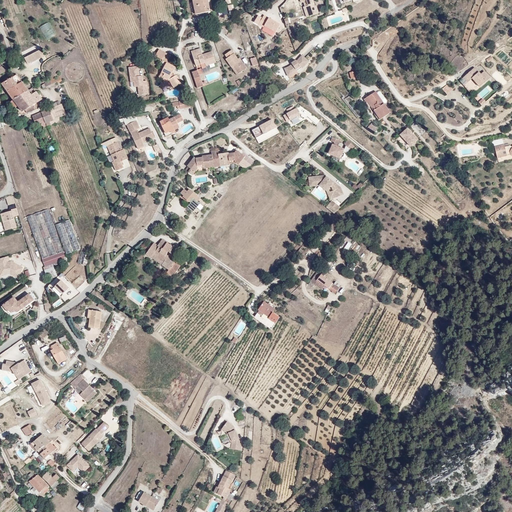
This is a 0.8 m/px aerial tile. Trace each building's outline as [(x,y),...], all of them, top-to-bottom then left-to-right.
[(303,15),(305,19),(319,14),(316,4),(311,6),(308,1),(310,0),(295,0),(297,5),(299,4),(301,8),(303,7),(305,14),(303,15)] [(276,34),(281,24),(263,15),(258,25),(276,34)] [(152,48),(155,41),(148,38),(145,44),(152,48)] [(160,44),(155,41),(152,48),(157,51),(160,44)] [(41,48),(24,54),(26,59),(29,58),(30,60),(41,55),(40,54),(43,52),(41,48)] [(205,63),(215,60),(212,51),(202,55),(200,48),(191,51),(196,65),(205,62),(205,63)] [(232,50),(225,55),(227,58),(226,60),(237,75),(247,69),(240,58),(238,59),(232,50)] [(167,56),(157,51),(152,61),(155,63),(152,67),(158,70),(159,70),(161,73),(164,78),(172,74),(168,66),(165,67),(162,61),(165,60),(167,56)] [(129,55),(120,57),(121,67),(124,66),(125,71),(125,76),(129,75),(130,84),(139,83),(138,74),(134,74),(134,70),(133,65),(130,65),(129,55)] [(255,57),(250,59),(252,66),(258,64),(255,57)] [(304,69),(310,64),(303,57),(298,62),(297,60),(292,65),(293,67),(290,67),(285,70),(290,78),(297,74),(304,69)] [(346,66),(347,68),(353,66),(350,59),(343,61),(344,66),(346,66)] [(475,68),(463,78),(468,83),(472,79),(480,88),(490,78),(484,72),(480,75),(475,68)] [(7,84),(20,77),(16,70),(1,77),(5,85),(7,84)] [(11,93),(24,86),(20,77),(7,84),(5,85),(7,90),(9,94),(11,93)] [(53,77),(49,77),(48,77),(38,83),(41,87),(51,82),(53,84),(55,81),(53,77)] [(448,84),(442,90),(447,95),(453,90),(448,84)] [(28,93),(24,86),(11,93),(9,94),(13,101),(17,108),(20,107),(27,103),(34,99),(30,92),(28,93)] [(376,99),(368,87),(361,92),(357,95),(359,98),(361,97),(367,106),(370,104),(376,113),(383,108),(376,99)] [(183,97),(181,90),(173,92),(174,98),(174,99),(183,97)] [(54,117),(64,115),(62,101),(54,103),(55,111),(53,111),(54,117)] [(49,113),(43,103),(41,103),(24,112),(30,126),(35,123),(40,120),(39,117),(49,113)] [(376,113),(370,104),(368,105),(367,106),(366,107),(372,115),(374,114),(376,113)] [(166,117),(172,115),(178,112),(176,106),(164,111),(163,109),(155,113),(161,125),(159,126),(160,129),(167,126),(166,124),(169,123),(169,121),(166,117)] [(283,115),(285,121),(300,117),(296,106),(286,109),(288,113),(283,115)] [(132,113),(123,118),(134,142),(141,139),(139,135),(150,129),(146,121),(135,126),(133,123),(136,121),(132,113)] [(273,120),(252,129),(258,143),(279,134),(273,120)] [(375,133),(379,129),(372,123),(368,127),(375,133)] [(403,125),(396,131),(405,143),(413,137),(403,125)] [(405,143),(396,131),(391,134),(401,146),(405,143)] [(347,142),(340,136),(337,140),(344,146),(347,142)] [(115,138),(110,140),(118,158),(126,155),(121,143),(118,144),(115,138)] [(118,158),(110,140),(106,142),(113,158),(111,158),(115,167),(121,165),(118,158)] [(330,142),(326,141),(325,141),(321,150),(333,155),(337,145),(330,142)] [(504,144),(494,147),(497,158),(510,154),(511,155),(511,147),(509,145),(504,147),(504,144)] [(229,152),(218,152),(219,159),(222,160),(222,163),(228,163),(232,163),(234,167),(245,159),(237,151),(235,154),(229,154),(229,152)] [(212,160),(211,152),(202,153),(202,155),(193,155),(192,153),(184,160),(190,168),(195,165),(201,165),(201,163),(208,163),(208,160),(212,160)] [(190,168),(184,160),(181,163),(187,170),(190,168)] [(330,180),(331,180),(319,170),(304,172),(305,177),(313,176),(322,182),(323,182),(324,180),(325,181),(327,186),(323,187),(325,192),(333,189),(330,180)] [(323,191),(324,198),(325,196),(326,198),(326,193),(336,190),(334,183),(331,180),(330,180),(333,189),(325,192),(323,187),(322,182),(313,176),(305,177),(304,172),(303,172),(303,181),(314,179),(316,182),(319,184),(321,186),(323,191)] [(192,187),(182,178),(180,181),(176,178),(171,184),(180,192),(182,190),(184,192),(180,197),(186,202),(193,194),(189,191),(192,187)] [(200,194),(192,187),(189,191),(193,194),(186,202),(190,205),(200,194)] [(320,203),(326,209),(333,203),(326,198),(325,196),(324,198),(320,203)] [(13,210),(11,203),(6,204),(0,206),(0,222),(1,225),(12,222),(9,212),(13,210)] [(43,204),(22,211),(40,262),(60,254),(43,204)] [(60,250),(74,245),(65,217),(50,222),(60,250)] [(152,243),(149,242),(145,248),(151,252),(155,247),(158,250),(156,252),(164,257),(161,260),(166,263),(172,255),(166,251),(167,249),(165,247),(166,246),(171,250),(174,249),(178,245),(173,240),(171,242),(161,234),(156,240),(158,242),(157,244),(155,243),(152,243)] [(155,247),(151,252),(161,260),(164,257),(156,252),(158,250),(155,247)] [(178,260),(172,255),(166,263),(164,266),(170,271),(178,260)] [(0,257),(0,269),(2,268),(10,273),(15,263),(3,256),(0,257)] [(318,264),(309,277),(313,279),(317,274),(334,283),(336,281),(339,282),(341,280),(318,264)] [(54,267),(44,269),(45,273),(51,272),(52,276),(55,276),(54,267)] [(62,281),(66,278),(62,273),(58,276),(62,281)] [(60,297),(69,288),(57,276),(48,286),(60,297)] [(270,306),(274,298),(262,291),(258,298),(259,299),(266,304),(270,306)] [(6,294),(0,298),(0,306),(1,307),(2,306),(4,308),(5,308),(6,309),(8,307),(9,309),(25,297),(21,292),(11,299),(6,294)] [(97,306),(87,304),(85,313),(85,322),(94,323),(97,306)] [(60,343),(65,340),(63,335),(57,338),(60,343)] [(57,343),(51,347),(52,350),(51,351),(58,364),(66,360),(57,343)] [(21,361),(17,365),(13,367),(11,364),(4,363),(4,366),(0,366),(0,368),(9,370),(14,377),(16,376),(19,380),(29,373),(21,361)] [(9,370),(0,368),(0,369),(0,371),(11,373),(14,377),(9,370)] [(78,376),(74,372),(66,379),(69,382),(67,385),(68,386),(71,384),(77,377),(78,376)] [(89,388),(77,377),(71,384),(76,390),(73,393),(79,399),(89,388)] [(50,401),(38,380),(30,385),(42,405),(50,401)] [(92,391),(89,388),(79,399),(82,401),(92,391)] [(37,415),(34,409),(28,412),(31,418),(37,415)] [(344,409),(339,418),(343,420),(348,411),(344,409)] [(229,424),(232,423),(231,421),(224,417),(220,424),(225,428),(229,436),(231,436),(231,439),(229,439),(228,445),(236,446),(237,439),(236,438),(236,436),(235,434),(236,433),(233,425),(230,426),(229,424)] [(91,440),(98,433),(106,425),(101,421),(93,428),(93,427),(78,443),(85,450),(93,441),(91,440)] [(100,434),(98,433),(91,440),(93,441),(100,434)] [(31,441),(30,442),(37,451),(41,448),(40,446),(45,442),(39,434),(31,441)] [(41,448),(37,451),(42,457),(51,450),(45,442),(40,446),(41,448)] [(85,466),(73,454),(62,464),(68,471),(72,467),(73,466),(75,469),(78,472),(85,466)] [(51,463),(47,456),(43,459),(49,465),(51,463)] [(49,475),(44,469),(39,474),(44,480),(47,484),(54,479),(56,478),(52,473),(49,475)] [(224,487),(226,483),(230,475),(221,471),(217,479),(219,480),(215,489),(221,492),(224,493),(227,488),(224,487)] [(42,482),(38,475),(36,472),(28,477),(26,478),(27,480),(29,484),(27,485),(30,490),(31,492),(35,488),(36,489),(37,489),(39,491),(44,487),(43,486),(44,485),(42,482)] [(57,482),(54,479),(47,484),(50,487),(57,482)] [(195,504),(204,509),(212,496),(202,490),(195,504)] [(142,502),(149,507),(152,501),(137,491),(131,500),(139,505),(142,502)] [(217,511),(218,511),(226,497),(224,496),(221,495),(213,510),(217,511)] [(80,502),(76,508),(82,511),(85,506),(80,502)]
